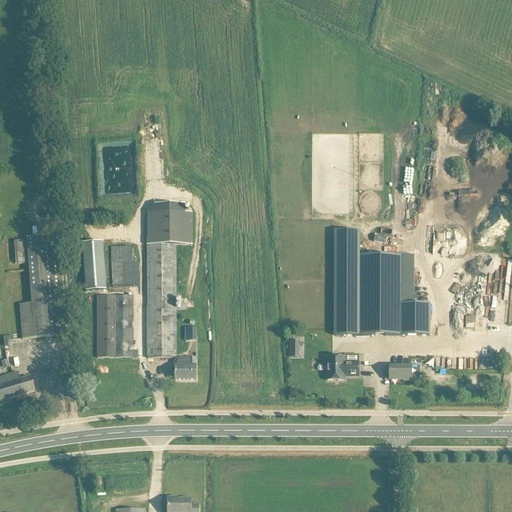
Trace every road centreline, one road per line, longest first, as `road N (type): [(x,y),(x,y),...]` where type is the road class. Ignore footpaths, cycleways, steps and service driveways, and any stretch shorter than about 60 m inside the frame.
road 1 (track): [(45,0),(78,436)]
road 2 (secondary): [(0,451),(156,430),(400,431)]
